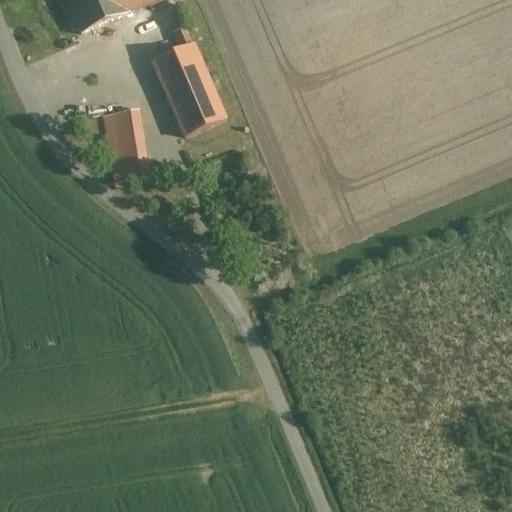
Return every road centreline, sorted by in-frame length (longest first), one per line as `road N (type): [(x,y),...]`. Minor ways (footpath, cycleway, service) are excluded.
road 1 (unclassified): [(322,511),(233,307),(69,164),(28,100),(0,25)]
road 2 (track): [(272,391),(0,436)]
